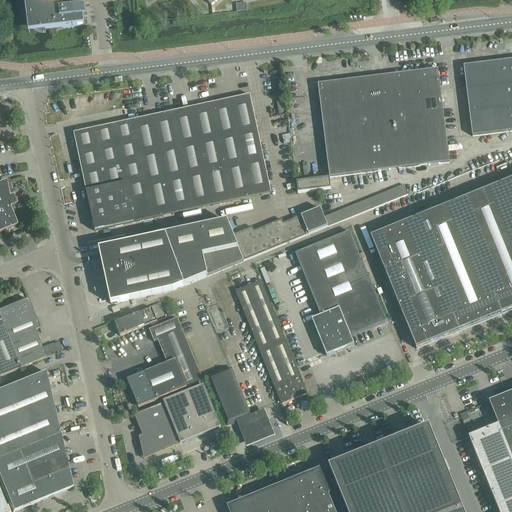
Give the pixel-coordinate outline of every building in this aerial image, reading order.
[(37,30),(40,30),(42,31),(45,31),(55,30),(84,26),(81,0),(24,0),(25,1),(26,15),(27,15),(27,17),(27,19),(29,22),(30,24),(32,27),(34,28),(37,30)] [(246,3),(236,4),(237,12),(247,11),(246,3)] [(511,61),(464,67),(472,137),(511,132),(511,61)] [(438,70),(318,85),(330,178),(450,163),(438,70)] [(95,232),(271,194),(250,96),(74,134),(95,232)] [(298,194),(331,190),(330,178),(296,182),(298,194)] [(511,180),(371,238),(416,350),(430,344),(437,341),(511,310),(511,180)] [(17,226),(14,227),(10,218),(13,217),(9,208),(16,206),(12,197),(9,198),(6,182),(3,184),(0,184),(0,233),(17,227),(17,226)] [(408,196),(404,186),(399,188),(403,198),(408,196)] [(394,190),(398,200),(403,198),(399,188),(394,190)] [(389,192),(393,202),(398,200),(394,190),(389,192)] [(384,194),(388,204),(393,202),(389,192),(384,194)] [(379,196),(383,206),(388,204),(384,194),(379,196)] [(374,198),(378,208),(383,206),(379,196),(374,198)] [(369,200),(373,210),(378,208),(374,198),(369,200)] [(364,202),(368,212),(373,210),(369,200),(364,202)] [(368,212),(364,202),(359,204),(363,214),(368,212)] [(363,214),(359,204),(354,206),(358,216),(363,214)] [(358,216),(354,206),(349,208),(353,218),(358,216)] [(353,218),(349,208),(344,210),(348,220),(353,218)] [(324,218),(320,209),(292,221),(299,240),(328,228),(324,218)] [(348,220),(344,210),(339,212),(343,222),(348,220)] [(343,222),(339,212),(334,214),(338,224),(343,222)] [(338,224),(334,214),(329,216),(333,226),(338,224)] [(324,218),(328,228),(333,226),(329,216),(324,218)] [(283,224),(282,221),(272,225),(281,247),(290,243),(283,225),(283,224)] [(299,240),(292,221),(283,224),(283,225),(290,243),(299,240)] [(173,291),(206,278),(244,262),(233,236),(227,222),(99,250),(101,257),(102,266),(106,282),(109,298),(111,305),(173,291)] [(281,247),(272,225),(263,229),(272,251),(281,247)] [(254,232),(253,228),(243,232),(253,258),(262,255),(253,232),(254,232)] [(272,251),(263,229),(254,232),(253,232),(262,255),(272,251)] [(233,236),(244,262),(253,258),(243,232),(233,236)] [(295,255),(321,317),(312,321),(327,357),(354,346),(351,337),(386,323),(350,233),(344,235),(343,233),(337,235),(338,238),(295,255)] [(260,259),(264,271),(273,268),(269,256),(260,259)] [(226,292),(237,287),(233,278),(222,282),(226,292)] [(261,282),(235,292),(281,404),(307,394),(261,282)] [(39,329),(27,300),(0,311),(0,322),(8,342),(34,331),(39,329)] [(170,306),(165,308),(169,317),(174,315),(170,306)] [(120,337),(157,322),(152,309),(115,324),(120,337)] [(203,382),(178,319),(149,330),(154,343),(158,341),(167,364),(127,380),(138,408),(203,382)] [(0,322),(0,375),(1,377),(19,370),(8,342),(0,322)] [(46,359),(34,331),(8,342),(19,370),(46,359)] [(59,342),(53,344),(42,349),(46,359),(63,352),(59,342)] [(208,380),(227,426),(226,426),(227,426),(251,417),(251,416),(250,416),(247,409),(245,409),(242,402),(245,401),(244,401),(232,371),(232,370),(207,380),(208,380)] [(0,391),(0,481),(12,511),(15,511),(73,489),(45,373),(0,391)] [(221,429),(204,386),(164,403),(164,404),(134,417),(143,436),(139,438),(144,460),(221,429)] [(498,426),(469,438),(499,511),(511,511),(511,393),(489,403),(498,426)] [(236,423),(246,450),(275,438),(264,412),(236,423)] [(467,413),(461,416),(464,422),(470,420),(467,413)] [(463,511),(429,427),(329,468),(346,511),(463,511)] [(230,509),(231,511),(335,511),(319,472),(230,509)]
